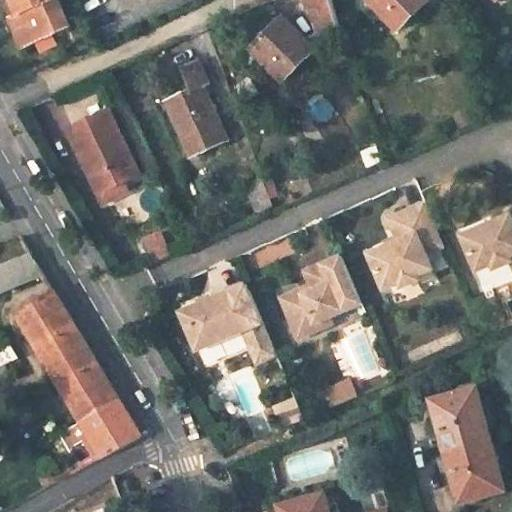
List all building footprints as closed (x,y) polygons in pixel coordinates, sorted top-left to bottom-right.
[(11,0),(16,12),(29,41),(66,26),(55,0),(11,0)] [(340,0),(311,0),(321,34),(348,27),(340,0)] [(383,14),(398,31),(430,0),(373,0),(385,13),(383,14)] [(16,12),(9,15),(22,44),(29,41),(16,12)] [(314,52),(284,18),(251,47),(247,43),(235,54),(254,76),(265,66),(280,83),(314,52)] [(182,68),(192,89),(166,102),(192,157),(227,140),(202,86),(207,83),(197,61),(182,68)] [(75,127),(92,162),(85,166),(101,197),(112,191),(137,177),(104,113),(75,127)] [(262,177),(243,184),(254,211),(272,205),(262,177)] [(112,191),(101,197),(105,205),(117,199),(112,191)] [(417,272),(432,264),(427,251),(445,243),(426,200),(390,217),(399,238),(372,251),(387,285),(399,280),(400,283),(401,283),(419,275),(417,272)] [(511,225),(508,216),(459,236),(474,271),(489,265),(491,269),(508,262),(511,260),(511,225)] [(156,233),(136,241),(147,267),(166,259),(156,233)] [(0,291),(44,274),(33,254),(0,267),(0,291)] [(343,255),(306,271),(314,289),(304,293),(298,291),(282,297),(298,337),(319,328),(316,322),(329,316),(363,302),(343,255)] [(251,289),(246,291),(260,323),(251,326),(257,340),(271,335),(251,289)] [(16,313),(38,350),(76,327),(54,291),(16,313)] [(260,323),(246,291),(231,296),(229,291),(180,310),(195,349),(251,326),(260,323)] [(319,328),(332,323),(329,316),(316,322),(319,328)] [(38,350),(60,387),(98,364),(76,327),(38,350)] [(0,366),(16,360),(8,347),(0,350),(0,366)] [(98,364),(60,387),(82,424),(121,401),(98,364)] [(478,389),(434,401),(443,434),(446,433),(455,467),(452,468),(462,501),(505,490),(478,389)] [(121,401),(82,424),(66,432),(77,451),(92,442),(103,460),(143,438),(121,401)] [(37,483),(44,493),(55,486),(49,476),(37,483)] [(125,485),(118,488),(121,497),(129,495),(125,485)] [(331,511),(326,495),(283,507),(284,511),(331,511)] [(367,495),(367,511),(388,511),(389,495),(367,495)]
